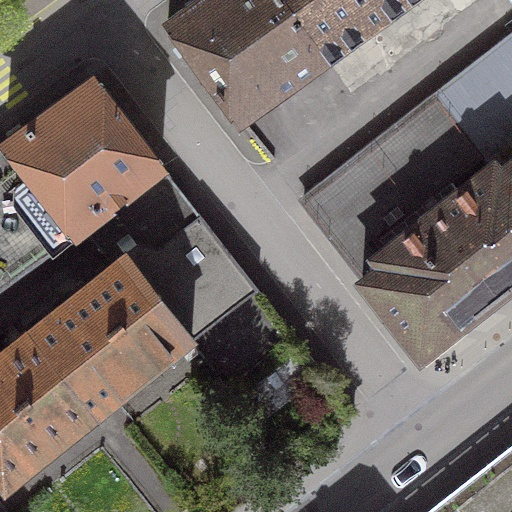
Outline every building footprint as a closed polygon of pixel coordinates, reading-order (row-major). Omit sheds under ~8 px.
[(197,0),(167,23),(238,120),(324,58),(281,0),(197,0)] [(281,0),(324,58),(404,0),(281,0)] [(511,45),(494,60),(511,82),(511,45)] [(442,100),(484,153),(492,164),(494,162),(500,171),(511,161),(511,82),(494,60),(442,100)] [(53,250),(160,166),(92,77),(4,141),(30,175),(16,186),(15,201),(53,250)] [(484,153),(442,100),(439,96),(440,102),(307,205),(302,204),(348,262),(484,153)] [(30,175),(4,141),(0,143),(0,288),(53,250),(15,201),(16,186),(30,175)] [(381,263),(362,280),(424,359),(511,289),(511,161),(500,171),(494,162),(492,164),(376,256),(381,263)] [(254,285),(167,176),(97,229),(124,263),(185,340),(254,285)] [(28,330),(93,412),(185,340),(124,263),(97,229),(89,235),(111,263),(28,330)] [(0,478),(4,484),(93,412),(28,330),(0,351),(0,478)]
